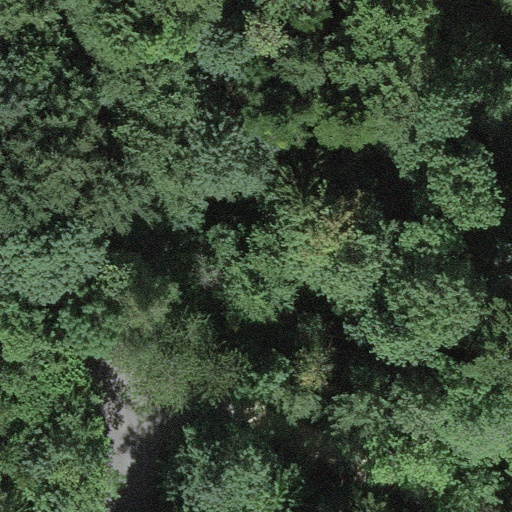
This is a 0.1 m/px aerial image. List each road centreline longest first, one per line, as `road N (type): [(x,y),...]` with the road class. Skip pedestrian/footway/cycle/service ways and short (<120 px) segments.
road 1 (track): [(128,391),(213,403),(474,511)]
road 2 (unclassified): [(0,226),(77,305),(128,391)]
road 3 (unclassified): [(127,511),(128,391)]
